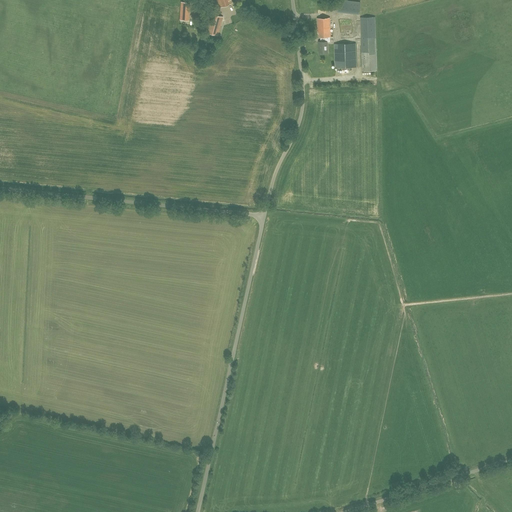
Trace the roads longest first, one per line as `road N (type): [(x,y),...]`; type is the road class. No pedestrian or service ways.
road 1 (unclassified): [(197,511),(264,215)]
road 2 (unclassified): [(264,215),(0,188)]
road 3 (unclassified): [(264,215),(302,113),(294,0)]
road 4 (unclassified): [(344,511),(511,459)]
